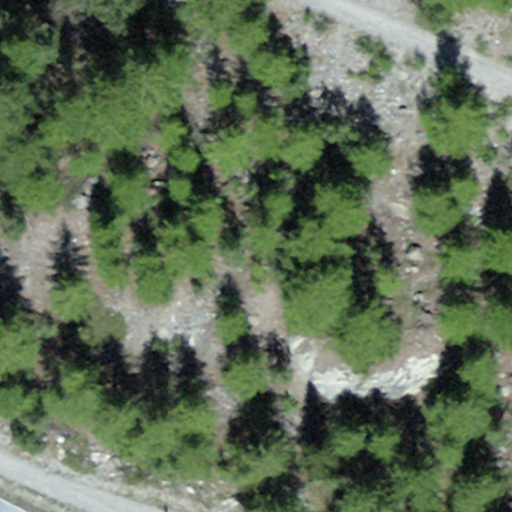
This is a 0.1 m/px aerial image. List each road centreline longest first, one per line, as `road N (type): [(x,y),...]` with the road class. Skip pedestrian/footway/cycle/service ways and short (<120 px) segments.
road 1 (track): [(511,70),(332,0)]
road 2 (track): [(158,511),(0,452)]
